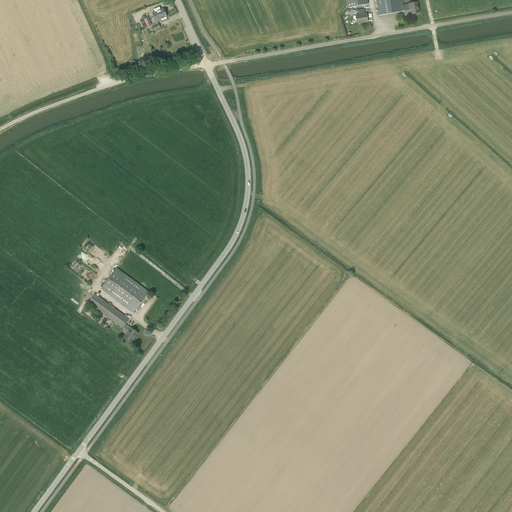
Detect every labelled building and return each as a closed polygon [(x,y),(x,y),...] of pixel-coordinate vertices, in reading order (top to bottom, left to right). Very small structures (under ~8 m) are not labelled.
[(375,0),(379,16),(411,10),(412,15),(419,13),(417,2),(403,5),(402,0),(375,0)] [(159,7),(155,8),(157,11),(152,14),(153,15),(151,15),(153,18),(158,15),(159,16),(161,15),(161,14),(165,12),(163,8),(161,10),(159,7)] [(356,15),(357,24),(368,22),(366,14),(365,14),(364,9),(358,10),(358,15),(356,15)] [(156,22),(167,16),(165,12),(161,14),(161,15),(159,16),(158,15),(153,18),(154,20),(155,20),(156,22)] [(159,24),(151,28),(153,31),(154,32),(160,30),(160,28),(159,24)] [(107,265),(111,261),(94,246),(91,250),(107,265)] [(134,313),(149,292),(116,268),(101,289),(134,313)] [(88,303),(122,329),(123,327),(129,331),(124,338),(131,343),(137,333),(131,328),(126,325),(130,319),(95,294),(88,303)]
